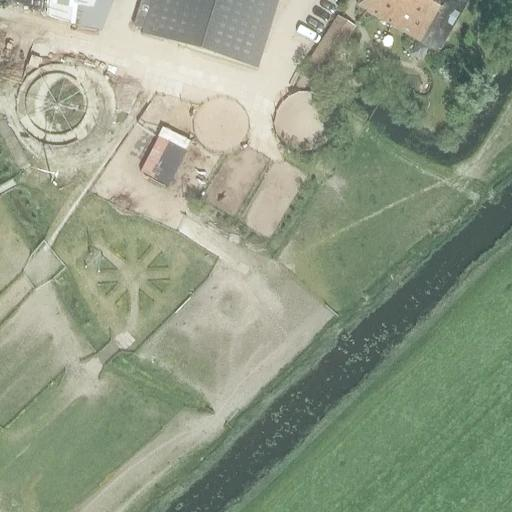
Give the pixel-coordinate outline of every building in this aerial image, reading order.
[(76,0),(70,19),(106,32),(118,0),(76,0)] [(278,0),(141,0),(135,22),(145,25),(141,36),(257,71),(278,0)] [(438,54),(470,0),(361,0),(358,7),(438,54)] [(355,28),(337,16),(304,68),(322,79),(355,28)] [(96,72),(101,61),(78,52),(73,67),(57,61),(42,99),(52,103),(43,127),(93,146),(118,81),(96,72)]
